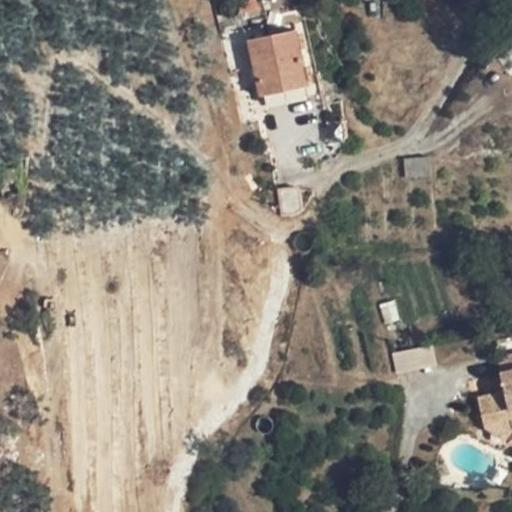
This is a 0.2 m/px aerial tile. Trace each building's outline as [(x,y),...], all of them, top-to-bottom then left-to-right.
[(369,0),(354,0),(354,22),(369,22),(369,0)] [(295,29),(249,39),(261,94),(307,83),(295,29)] [(509,70),(511,67),(511,44),(499,54),(509,70)] [(17,163),(0,166),(0,170),(3,188),(20,185),(17,163)] [(402,351),(392,353),(397,377),(408,375),(402,351)] [(504,390),(477,396),(483,420),(510,414),(511,423),(511,370),(500,373),(504,390)]
